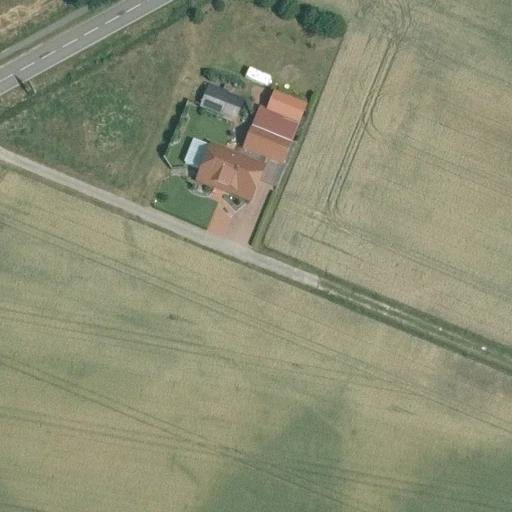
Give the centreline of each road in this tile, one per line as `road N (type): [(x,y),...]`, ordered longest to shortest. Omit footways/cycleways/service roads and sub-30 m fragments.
road 1 (residential): [(0,153),(511,363)]
road 2 (tertiary): [(0,83),(151,0)]
